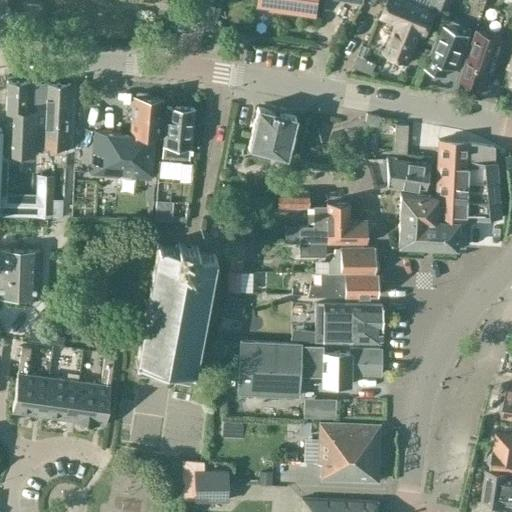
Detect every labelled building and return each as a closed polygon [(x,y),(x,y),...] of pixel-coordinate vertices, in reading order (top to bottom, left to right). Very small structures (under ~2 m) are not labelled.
[(257,0),(257,4),(314,12),(315,0),(257,0)] [(386,0),(380,15),(397,23),(385,51),(408,61),(420,32),(426,35),(438,4),(449,9),(452,0),(386,0)] [(442,24),(424,68),(446,78),(450,67),(457,70),(471,36),(474,30),(445,18),(442,24)] [(505,37),(476,28),(459,80),(484,88),(489,72),(493,73),(505,37)] [(511,88),(511,42),(499,84),(511,88)] [(9,79),(4,152),(33,154),(34,145),(66,147),(70,84),(9,79)] [(159,135),(161,97),(147,96),(148,91),(136,90),(136,94),(132,94),(129,132),(96,131),(94,174),(151,177),(153,135),(159,135)] [(286,154),(290,141),(293,130),(292,130),(296,115),(294,115),(292,114),(293,110),(262,102),(261,107),(259,106),(257,106),(256,108),(253,121),(250,132),(251,132),(247,144),(247,147),(249,147),(286,156),(286,154)] [(190,145),(192,107),(165,105),(162,155),(188,157),(189,145),(190,145)] [(379,116),(367,114),(364,125),(377,127),(379,116)] [(493,145),(467,141),(467,140),(438,139),(437,159),(493,162),(493,145)] [(424,185),(426,160),(386,157),(387,183),(424,185)] [(437,159),(436,178),(497,181),(495,162),(493,162),(437,159)] [(0,192),(0,215),(61,216),(61,199),(51,199),(52,174),(35,174),(35,194),(0,192)] [(498,200),(497,181),(436,178),(436,194),(436,197),(498,200)] [(188,212),(190,192),(178,190),(175,210),(188,212)] [(308,207),(308,191),(278,191),(278,207),(308,207)] [(400,193),(397,244),(456,247),(456,245),(463,246),(464,219),(435,218),(436,197),(436,194),(400,193)] [(498,200),(436,197),(435,218),(464,219),(500,215),(498,200)] [(299,225),(299,243),(325,243),(325,241),(326,241),(326,242),(366,242),(366,217),(350,217),(350,201),(325,201),(325,204),(313,204),(313,224),(299,225)] [(173,206),(155,205),(155,218),(172,219),(173,206)] [(177,247),(161,244),(159,244),(139,360),(196,370),(217,253),(199,250),(200,244),(178,241),(177,247)] [(241,241),(232,241),(228,271),(227,292),(242,292),(243,271),(240,271),(241,241)] [(325,255),(325,243),(299,243),(299,255),(325,255)] [(320,270),(320,271),(374,272),(374,270),(378,267),(379,260),(374,257),(374,245),(334,246),(334,255),(327,262),(326,270),(320,270)] [(0,294),(38,296),(40,248),(0,246),(0,294)] [(377,272),(374,272),(320,271),(320,282),(310,283),(307,295),(377,294),(377,287),(380,286),(380,273),(377,274),(377,272)] [(245,298),(226,295),(223,316),(242,319),(245,298)] [(383,303),(315,302),(314,341),(381,342),(383,303)] [(298,394),(301,343),(241,340),(238,391),(298,394)] [(381,346),(349,345),(350,349),(320,349),(320,383),(351,384),(352,373),(380,374),(381,346)] [(30,357),(31,348),(22,347),(20,356),(30,357)] [(20,356),(19,365),(28,366),(30,357),(20,356)] [(104,359),(103,367),(112,369),(114,360),(104,359)] [(19,365),(18,374),(27,375),(28,366),(19,365)] [(103,367),(102,377),(111,378),(112,369),(103,367)] [(27,375),(18,374),(17,374),(12,412),(43,416),(49,378),(27,375)] [(111,378),(102,377),(101,386),(110,387),(111,378)] [(80,383),(49,378),(43,416),(74,420),(80,383)] [(98,425),(98,424),(105,425),(110,387),(101,386),(80,383),(74,420),(74,422),(98,425)] [(511,391),(505,390),(503,401),(499,403),(498,410),(500,413),(500,416),(511,418),(511,391)] [(333,398),(312,397),(311,416),(332,416),(333,398)] [(376,481),(379,424),(320,421),(317,464),(321,464),(320,478),(376,481)] [(511,434),(495,432),(492,450),(491,450),(491,452),(487,454),(486,461),(489,464),(489,467),(511,470),(511,434)] [(511,473),(506,473),(485,470),(480,501),(511,505),(511,473)] [(195,501),(227,501),(227,472),(195,471),(195,501)] [(270,473),(260,473),(259,486),(270,486),(270,473)] [(374,511),(375,503),(301,500),(300,511),(374,511)]
